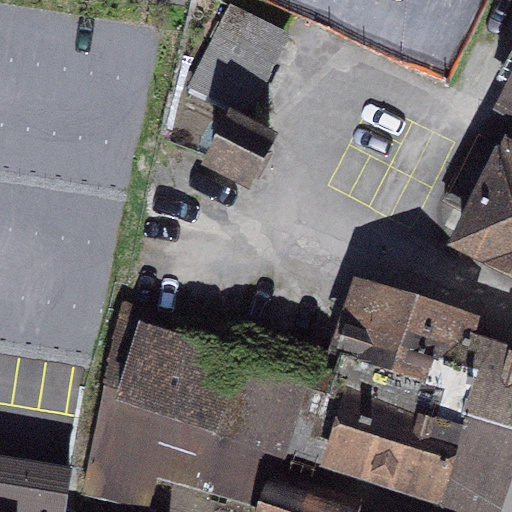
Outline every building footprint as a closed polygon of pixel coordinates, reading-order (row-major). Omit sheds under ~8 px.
[(261,106),(285,26),(224,8),(200,88),(261,106)] [(273,131),(230,111),(208,159),(251,178),(273,131)] [(458,238),(511,263),(511,146),(503,142),(458,238)] [(452,385),(466,339),(471,321),(363,288),(343,352),(452,385)] [(134,323),(97,482),(216,509),(252,350),(134,323)] [(473,391),(464,420),(511,434),(511,352),(466,339),(452,385),(473,391)] [(487,511),(495,511),(511,456),(511,434),(464,420),(461,431),(351,398),(331,465),(487,511)] [(69,511),(76,477),(0,463),(0,509),(16,511),(69,511)] [(353,511),(356,505),(276,478),(264,511),(353,511)]
